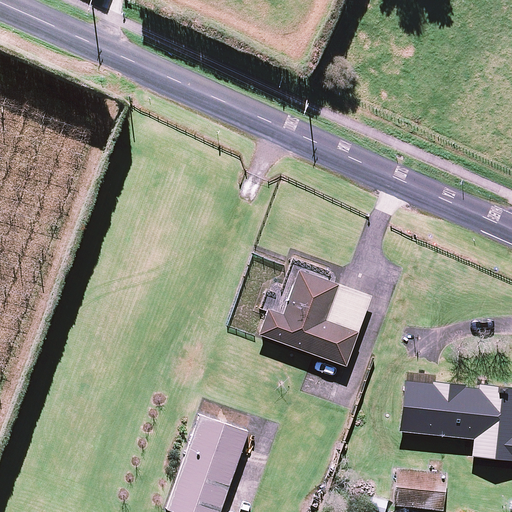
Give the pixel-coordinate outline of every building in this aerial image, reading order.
[(257,308),(267,312),(260,332),(345,363),(371,293),(337,281),(326,277),(328,270),(293,257),(280,293),(265,287),(257,308)] [(511,384),(480,382),(479,387),(405,380),(400,428),(474,435),(472,454),(511,457),(511,384)] [(167,511),(169,511),(220,511),(247,435),(199,418),(167,511)] [(442,506),(446,459),(428,458),(427,469),(396,466),(393,502),(442,506)] [(503,464),(486,463),(484,480),(501,482),(503,464)] [(386,511),(388,498),(365,496),(364,511),(386,511)]
